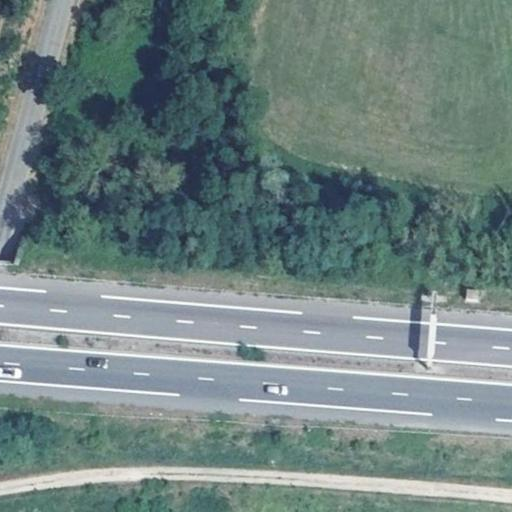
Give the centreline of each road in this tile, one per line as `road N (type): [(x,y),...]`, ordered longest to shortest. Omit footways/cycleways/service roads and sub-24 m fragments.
road 1 (motorway): [(0,368),(511,411)]
road 2 (motorway): [(511,350),(0,307)]
road 3 (track): [(511,494),(272,472),(125,470),(0,483)]
road 4 (tertiary): [(0,233),(61,0)]
